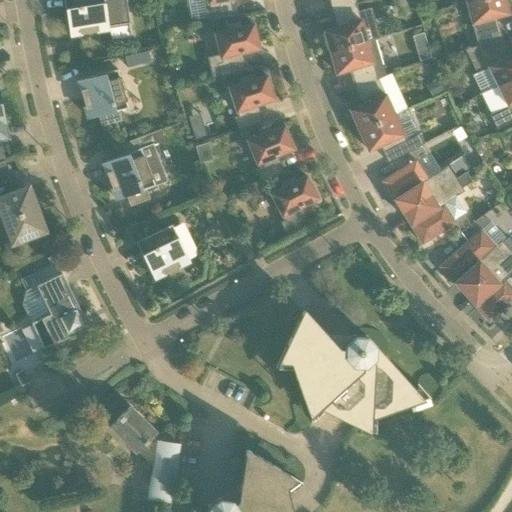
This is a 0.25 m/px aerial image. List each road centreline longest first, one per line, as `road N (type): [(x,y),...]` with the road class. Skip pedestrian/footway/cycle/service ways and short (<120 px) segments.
road 1 (residential): [(141,347),(67,189),(36,83),(24,0)]
road 2 (residential): [(369,224),(141,347)]
road 3 (residential): [(369,224),(329,151),(284,0)]
road 4 (residential): [(316,458),(168,381),(141,347)]
road 5 (residential): [(493,373),(409,282),(369,224)]
